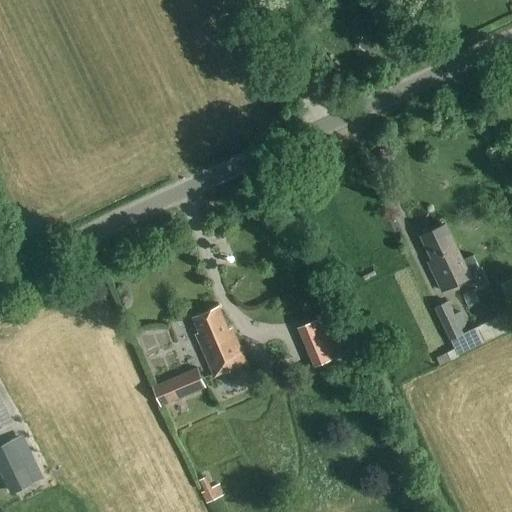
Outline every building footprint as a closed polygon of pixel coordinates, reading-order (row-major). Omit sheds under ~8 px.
[(290,0),(293,22),(311,21),(309,0),(290,0)] [(462,259),(449,232),(445,225),(421,236),(434,263),(430,265),(442,290),(470,277),(468,273),(479,268),(473,254),(462,259)] [(501,317),(464,334),(449,302),(436,308),(457,355),(508,331),(501,317)] [(219,306),(193,317),(207,351),(204,352),(215,376),(246,363),(236,338),(233,340),(219,306)] [(335,313),(325,317),(299,327),(315,365),(351,351),(335,313)] [(511,313),(503,318),(509,330),(511,328),(511,313)] [(133,336),(145,375),(183,363),(176,339),(167,342),(163,326),(133,336)] [(163,405),(204,387),(197,369),(155,387),(163,405)] [(0,397),(0,428),(12,423),(0,397)] [(21,437),(0,446),(0,474),(10,495),(42,480),(21,437)] [(212,487),(206,476),(199,480),(204,491),(201,493),(206,504),(224,495),(219,484),(212,487)]
